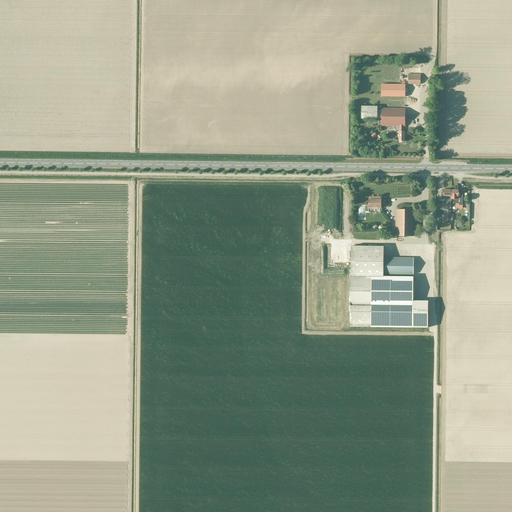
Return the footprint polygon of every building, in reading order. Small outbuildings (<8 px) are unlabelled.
[(382,84),(400,83),(399,71),(381,72),(382,84)] [(421,85),(421,74),(408,74),(408,85),(421,85)] [(405,85),(405,82),(401,82),(401,85),(381,85),(381,97),(405,97),(405,85)] [(377,107),(362,107),(362,119),(377,119),(382,119),(382,126),(399,126),(399,131),(404,131),(404,126),(405,126),(405,109),(382,109),(382,110),(377,110),(377,107)] [(444,193),(441,193),(441,199),(444,199),(444,200),(451,200),(451,199),(451,190),(444,190),(444,193)] [(459,190),(451,190),(451,199),(455,199),(455,202),(456,202),(456,204),(459,204),(459,206),(462,206),(463,195),(461,195),(461,193),(459,193),(459,190)] [(386,200),(381,200),(381,197),(369,197),(368,208),(381,208),(381,207),(385,207),(386,200)] [(414,237),(414,210),(396,210),(396,236),(414,237)] [(384,276),(384,258),(384,247),(351,246),(350,327),(413,328),(413,276),(384,276)] [(414,258),(384,258),(384,276),(413,276),(414,258)]
